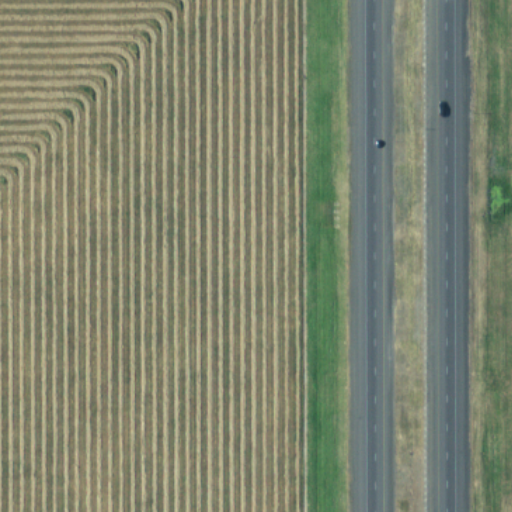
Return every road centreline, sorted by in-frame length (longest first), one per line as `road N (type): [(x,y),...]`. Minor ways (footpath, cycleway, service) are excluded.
road 1 (motorway): [(445,511),(444,0)]
road 2 (motorway): [(384,0),(385,511)]
